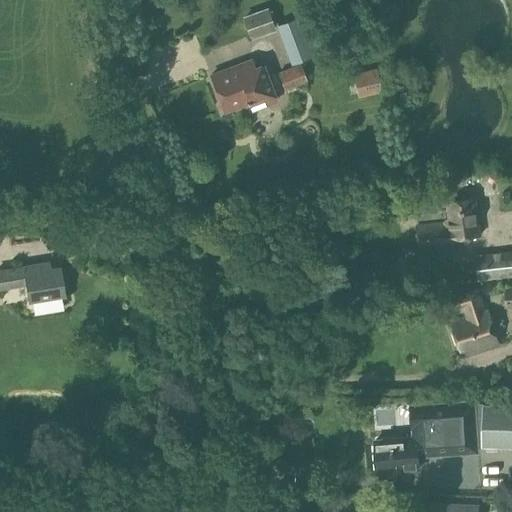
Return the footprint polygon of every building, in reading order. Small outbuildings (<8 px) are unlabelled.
[(267,10),(244,18),(251,38),(274,30),(267,10)] [(303,17),(276,27),(290,64),(317,54),(303,17)] [(211,76),(224,112),(249,102),(252,110),(276,100),(262,65),(255,68),(252,60),(211,76)] [(279,74),(284,89),(307,80),(301,65),(279,74)] [(376,70),(353,75),(358,95),(381,89),(376,70)] [(453,239),(481,236),(476,198),(447,201),(449,224),(417,227),(419,252),(454,249),(453,239)] [(511,251),(477,256),(479,281),(511,277),(511,251)] [(49,262),(0,271),(0,290),(26,286),(28,301),(64,295),(59,267),(50,268),(49,262)] [(452,322),(462,356),(498,345),(487,311),(485,311),(477,289),(448,299),(454,314),(466,310),(468,317),(452,322)] [(483,434),(477,434),(474,404),(413,410),(415,437),(376,441),(379,473),(419,470),(418,457),(478,453),(477,445),(482,445),(511,445),(511,404),(483,404),(483,434)] [(429,503),(428,511),(478,511),(479,505),(429,503)]
